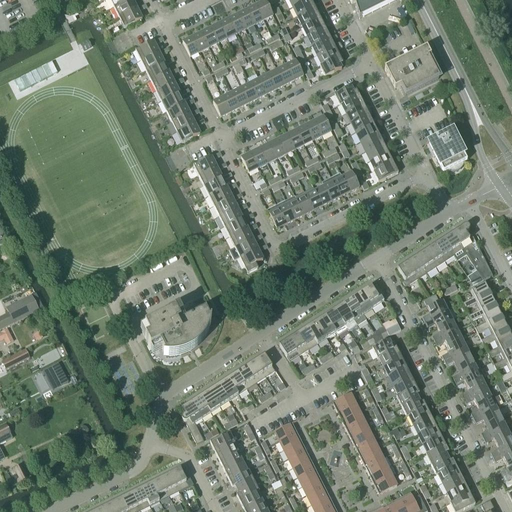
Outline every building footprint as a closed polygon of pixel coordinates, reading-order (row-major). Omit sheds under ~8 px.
[(130,0),(108,0),(113,9),(131,0),(130,0)] [(133,4),(140,0),(131,0),(113,9),(118,20),(136,11),(133,4)] [(287,0),(292,9),(310,0),(309,0),(287,0)] [(297,19),(315,10),(310,0),(292,9),(297,19)] [(397,0),(348,0),(351,5),(356,3),(357,7),(355,8),(359,21),(398,1),(397,0)] [(263,22),(272,18),(265,3),(256,8),(263,22)] [(138,14),(147,9),(145,6),(136,11),(118,20),(124,30),(141,21),(138,14)] [(254,27),(263,22),(256,8),(246,12),(254,27)] [(302,29),(320,20),(315,10),(297,19),(302,29)] [(244,31),(254,27),(246,12),(237,17),(244,31)] [(235,36),(244,31),(237,17),(228,22),(235,36)] [(307,39),(325,30),(320,20),(302,29),(307,39)] [(226,41),(235,36),(228,22),(219,26),(226,41)] [(217,45),(226,41),(219,26),(210,31),(217,45)] [(283,39),(288,36),(285,30),(280,33),(283,39)] [(311,48),(329,39),(325,30),(307,39),(311,48)] [(208,50),(217,45),(210,31),(200,35),(208,50)] [(199,55),(208,50),(200,35),(191,40),(199,55)] [(286,45),(291,42),(288,36),(283,39),(286,45)] [(154,47),(164,43),(162,39),(135,52),(140,63),(158,54),(154,47)] [(316,58),(334,49),(329,39),(311,48),(316,58)] [(189,59),(199,55),(191,40),(182,45),(189,59)] [(81,46),(80,46),(81,48),(83,51),(84,52),(91,48),(88,42),(87,42),(83,44),(81,46)] [(321,68),(339,59),(334,49),(316,58),(321,67),(321,68)] [(160,57),(169,53),(167,50),(158,54),(140,63),(145,73),(163,64),(160,57)] [(428,59),(430,58),(426,50),(384,71),(394,91),(401,88),(405,97),(438,80),(428,59)] [(339,66),(342,64),(339,59),(321,68),(321,67),(319,68),(324,79),(341,71),(339,66)] [(165,68),(174,63),(172,60),(163,64),(145,73),(150,84),(168,75),(165,68)] [(286,68),(293,82),(302,78),(295,63),(286,68)] [(17,81),(14,82),(16,86),(19,92),(20,93),(57,74),(54,69),(52,64),(39,70),(26,76),(17,81)] [(284,87),(293,82),(286,68),(277,72),(284,87)] [(170,78),(179,73),(177,70),(168,75),(150,84),(155,94),(173,85),(170,78)] [(275,92),(284,87),(277,72),(267,77),(275,92)] [(266,96),(275,92),(267,77),(258,82),(266,96)] [(175,88),(184,84),(182,80),(173,85),(155,94),(161,104),(179,95),(175,88)] [(256,101),(266,96),(258,82),(249,86),(256,101)] [(247,105),(256,101),(249,86),(240,91),(247,105)] [(356,92),(354,93),(351,88),(334,97),(339,107),(358,97),(356,92)] [(180,99),(189,94),(188,91),(179,95),(161,104),(166,114),(184,105),(180,99)] [(238,110),(247,105),(240,91),(231,95),(238,110)] [(229,115),(238,110),(231,95),(222,100),(229,115)] [(344,116),(363,107),(358,97),(339,107),(339,108),(340,107),(344,116)] [(220,119),(229,115),(222,100),(212,105),(220,119)] [(185,109),(194,104),(193,101),(184,105),(166,114),(171,124),(189,116),(185,109)] [(349,126),(368,116),(363,107),(344,116),(349,126)] [(190,119),(199,114),(198,111),(189,116),(171,124),(176,135),(194,126),(190,119)] [(354,136),(373,126),(368,116),(349,126),(354,136)] [(321,138),(330,134),(323,119),(314,123),(321,138)] [(196,129),(205,124),(203,121),(194,126),(176,135),(181,145),(199,136),(196,129)] [(312,143),(321,138),(314,123),(305,128),(312,143)] [(359,145),(378,136),(373,126),(354,136),(359,145)] [(303,148),(312,143),(305,128),(295,133),(303,148)] [(294,152),(303,148),(295,133),(286,137),(294,152)] [(463,157),(463,155),(452,134),(443,138),(442,137),(441,137),(440,137),(439,137),(438,138),(437,140),(437,141),(428,146),(439,167),(440,168),(441,170),(443,172),(444,173),(447,174),(448,174),(452,174),(453,174),(456,173),(457,172),(460,171),(461,170),(463,167),(463,166),(464,163),(464,161),(464,158),(463,157)] [(364,155),(383,145),(378,136),(359,145),(364,155)] [(285,157),(294,152),(286,137),(277,142),(285,157)] [(275,162),(285,157),(277,142),(268,147),(275,162)] [(368,165),(388,155),(383,145),(364,155),(368,165)] [(341,154),(346,152),(343,146),(338,148),(341,154)] [(266,166),(275,162),(268,147),(259,151),(266,166)] [(257,171),(266,166),(259,151),(250,156),(257,171)] [(344,160),(349,158),(346,152),(341,154),(344,160)] [(212,162),(221,158),(220,154),(193,168),(198,178),(216,169),(212,162)] [(373,175),(392,165),(388,155),(368,165),(373,174),(372,174),(373,175)] [(248,175),(257,171),(250,156),(240,160),(248,175)] [(217,173),(226,168),(225,165),(216,169),(198,178),(203,188),(221,179),(217,173)] [(378,185),(398,175),(392,165),(373,175),(378,185)] [(223,183),(232,178),(230,175),(221,179),(203,188),(208,198),(226,190),(223,183)] [(330,180),(340,199),(349,194),(342,179),(341,180),(339,175),(330,180)] [(351,175),(342,179),(349,194),(358,189),(351,175)] [(330,180),(321,184),(323,187),(323,189),(331,203),(340,199),(330,180)] [(228,193),(237,189),(235,185),(226,190),(208,198),(213,209),(231,200),(228,193)] [(314,193),(322,208),(331,203),(323,189),(314,193)] [(305,198),(313,212),(322,208),(314,193),(305,198)] [(304,194),(294,199),(303,217),(313,212),(305,198),(304,194)] [(233,203),(242,199),(240,195),(231,200),(213,209),(218,219),(236,210),(233,203)] [(294,198),(285,202),(294,221),(303,217),(294,199),(294,198)] [(285,202),(276,207),(285,226),(294,221),(285,202)] [(238,213),(247,209),(245,206),(236,210),(218,219),(224,229),(242,220),(238,213)] [(276,207),(266,212),(268,216),(276,231),(285,226),(276,207)] [(243,224),(252,219),(251,216),(242,220),(224,229),(228,239),(247,231),(243,224)] [(248,234),(257,229),(256,226),(247,231),(228,239),(234,250),(252,241),(248,234)] [(456,233),(452,236),(462,252),(466,257),(479,278),(482,283),(492,278),(487,269),(481,257),(472,239),(469,241),(465,235),(467,234),(468,232),(468,230),(468,229),(466,228),(465,227),(463,228),(461,230),(456,233)] [(257,251),(253,244),(262,240),(261,236),(252,241),(234,250),(228,253),(233,263),(239,260),(257,251)] [(452,236),(443,242),(453,258),(456,263),(466,257),(462,252),(452,236)] [(443,242),(434,247),(444,264),(453,258),(443,242)] [(258,254),(267,250),(266,247),(257,251),(239,260),(244,271),(245,270),(247,274),(256,270),(254,266),(262,262),(258,254)] [(434,247),(425,253),(435,270),(444,264),(434,247)] [(425,253),(416,259),(426,276),(435,270),(425,253)] [(416,259),(406,265),(417,282),(426,276),(416,259)] [(406,265),(396,271),(397,272),(398,272),(404,283),(402,284),(405,289),(417,282),(406,265)] [(475,280),(470,283),(472,288),(478,285),(482,283),(479,278),(475,280)] [(488,293),(484,285),(468,293),(472,300),(462,305),(465,311),(475,306),(490,298),(491,298),(494,297),(492,292),(491,292),(489,294),(488,293)] [(114,288),(113,286),(103,291),(105,296),(116,290),(114,288)] [(371,289),(361,295),(372,311),(384,303),(380,298),(382,297),(383,297),(382,295),(376,287),(371,289)] [(361,295),(352,301),(362,317),(372,311),(361,295)] [(8,315),(0,318),(0,331),(13,325),(38,313),(31,297),(5,310),(8,315)] [(494,305),(491,298),(490,298),(475,306),(478,312),(468,318),(471,323),(481,318),(497,310),(500,309),(498,304),(497,305),(495,306),(495,305),(494,305)] [(352,301),(343,307),(353,323),(357,328),(366,322),(362,317),(352,301)] [(428,316),(422,320),(424,324),(447,313),(442,303),(427,310),(429,315),(428,316)] [(343,307),(334,312),(344,329),(347,332),(348,334),(357,328),(353,323),(343,307)] [(194,312),(182,318),(178,310),(173,312),(174,313),(144,328),(149,338),(144,340),(150,351),(160,346),(165,357),(167,357),(172,357),(178,356),(186,354),(190,352),(195,348),(200,344),(203,339),(207,333),(209,327),(210,323),(205,313),(197,317),(194,312)] [(497,311),(497,310),(481,318),(484,325),(474,330),(477,336),(487,331),(487,330),(503,322),(503,323),(506,321),(504,317),(503,317),(501,318),(501,317),(500,318),(497,311)] [(334,312),(325,319),(335,335),(337,338),(347,332),(344,329),(334,312)] [(447,313),(424,324),(426,329),(433,326),(434,326),(436,330),(452,322),(447,313)] [(325,319),(316,324),(326,340),(335,335),(325,319)] [(438,336),(431,339),(434,344),(457,332),(452,322),(436,330),(439,335),(438,335),(438,336)] [(504,323),(503,323),(503,322),(487,330),(487,331),(490,337),(480,342),(483,348),(493,343),(509,335),(510,335),(511,333),(511,332),(510,329),(507,331),(507,330),(503,323),(504,323)] [(316,324),(307,330),(317,346),(326,340),(316,324)] [(385,332),(386,333),(388,338),(400,332),(397,326),(385,332)] [(307,330),(297,336),(308,352),(317,346),(307,330)] [(457,332),(434,344),(436,349),(443,345),(443,346),(444,345),(446,350),(462,341),(457,332)] [(510,336),(510,335),(509,335),(493,343),(497,350),(487,355),(490,360),(500,355),(499,355),(511,348),(511,340),(509,336),(510,336)] [(297,336),(288,342),(299,358),(308,352),(297,336)] [(447,355),(441,358),(443,363),(467,351),(462,341),(446,350),(448,354),(447,355)] [(288,342),(279,348),(289,364),(299,358),(288,342)] [(376,360),(396,350),(393,345),(390,346),(388,342),(371,350),(376,360)] [(340,354),(346,351),(343,346),(337,350),(340,354)] [(511,348),(499,355),(500,355),(503,362),(493,367),(496,373),(506,368),(506,367),(511,364),(511,348)] [(382,370),(401,360),(396,350),(376,360),(377,361),(382,370)] [(467,351),(443,363),(446,368),(452,365),(455,369),(471,361),(468,356),(469,356),(467,351)] [(25,352),(1,363),(5,372),(29,360),(25,352)] [(265,380),(274,374),(264,358),(255,364),(265,380)] [(322,366),(327,362),(324,358),(319,362),(322,366)] [(387,379),(406,370),(401,360),(382,370),(387,379)] [(457,374),(451,378),(453,383),(477,371),(474,366),(473,367),(471,361),(455,369),(457,374)] [(256,386),(265,380),(255,364),(246,370),(256,386)] [(511,364),(506,367),(506,368),(509,374),(499,379),(502,385),(511,380),(511,379),(511,380),(511,379),(511,364)] [(58,365),(42,373),(52,392),(68,384),(58,365)] [(477,371),(453,383),(456,387),(462,384),(463,384),(466,388),(482,380),(482,381),(482,380),(484,379),(479,369),(477,371)] [(247,392),(256,386),(246,370),(236,376),(247,392)] [(392,389),(411,379),(406,370),(387,379),(392,389)] [(238,397),(247,392),(236,376),(227,381),(238,397)] [(396,399),(416,389),(411,379),(392,389),(396,398),(396,399)] [(467,394),(460,397),(463,402),(486,390),(482,381),(482,380),(466,388),(468,393),(467,394)] [(228,403),(238,397),(227,381),(218,387),(228,403)] [(280,393),(285,390),(282,385),(277,389),(280,393)] [(219,409),(228,403),(218,387),(209,393),(219,409)] [(401,409),(417,400),(415,396),(418,395),(416,389),(396,399),(401,409)] [(486,390),(463,402),(465,407),(472,403),(472,404),(473,403),(475,408),(491,400),(491,399),(486,390)] [(210,415),(219,409),(209,393),(200,399),(210,415)] [(336,415),(354,406),(350,396),(332,405),(336,415)] [(261,405),(266,402),(263,397),(258,401),(261,405)] [(477,413),(470,416),(473,421),(496,409),(499,408),(494,398),(491,399),(491,400),(475,408),(478,412),(477,413)] [(201,421),(210,415),(200,399),(191,405),(201,421)] [(406,418),(425,409),(423,403),(419,405),(417,400),(401,409),(406,418)] [(194,426),(201,421),(191,405),(181,411),(185,416),(182,418),(181,419),(181,420),(181,421),(181,422),(182,423),(183,424),(184,424),(196,447),(203,443),(194,426)] [(341,424),(359,415),(354,406),(336,415),(341,424)] [(243,417),(248,414),(245,409),(240,413),(243,417)] [(411,428),(430,418),(425,409),(406,418),(406,419),(407,419),(411,428)] [(496,409),(473,421),(475,426),(482,423),(484,428),(500,420),(498,414),(496,409)] [(346,433),(363,424),(359,415),(341,424),(346,433)] [(386,424),(391,421),(388,415),(383,418),(386,424)] [(416,437),(435,428),(430,418),(411,428),(416,437)] [(487,433),(480,436),(482,441),(506,429),(504,424),(503,425),(500,420),(484,428),(487,433)] [(350,442),(368,433),(363,424),(346,433),(350,442)] [(278,444),(296,435),(291,425),(274,434),(278,444)] [(0,445),(11,440),(5,427),(0,429),(0,445)] [(88,431),(85,428),(81,427),(78,430),(77,434),(80,437),(84,438),(87,435),(88,431)] [(421,447),(440,438),(435,428),(416,437),(421,447)] [(506,429),(482,441),(485,446),(492,442),(493,442),(495,447),(511,439),(506,429)] [(355,451),(373,442),(368,433),(350,442),(355,451)] [(229,434),(209,444),(214,454),(234,444),(229,434)] [(283,453),(301,444),(296,435),(278,444),(283,453)] [(425,457),(445,447),(440,438),(421,447),(425,456),(425,457)] [(496,452),(490,455),(492,460),(511,450),(511,441),(511,439),(495,447),(497,451),(496,452)] [(360,460),(377,451),(373,442),(355,451),(360,460)] [(234,444),(214,454),(219,464),(238,454),(241,453),(236,444),(234,445),(234,444)] [(288,462),(305,453),(301,444),(283,453),(288,462)] [(430,467),(446,459),(444,455),(448,453),(445,447),(425,457),(430,467)] [(402,456),(407,454),(404,448),(399,451),(402,456)] [(511,450),(492,460),(495,465),(501,462),(502,461),(505,466),(511,462),(511,450)] [(364,469),(382,460),(377,451),(360,460),(364,469)] [(292,471),(310,462),(305,453),(288,462),(292,471)] [(238,454),(219,464),(224,473),(243,464),(238,454)] [(406,463),(411,460),(407,454),(402,456),(406,463)] [(435,477),(455,467),(452,461),(449,463),(446,459),(430,467),(435,477)] [(369,479),(387,470),(382,460),(364,469),(369,479)] [(297,480),(315,471),(310,462),(292,471),(297,480)] [(506,471),(499,475),(502,479),(511,474),(511,462),(505,466),(507,470),(506,471)] [(243,464),(224,473),(229,483),(248,473),(248,472),(247,473),(243,464)] [(440,486),(459,476),(455,467),(435,477),(436,477),(440,486)] [(21,468),(15,471),(20,482),(26,479),(21,468)] [(266,476),(271,474),(268,468),(263,470),(266,476)] [(373,488),(391,479),(387,470),(369,479),(373,488)] [(180,472),(170,477),(178,494),(191,487),(192,487),(185,471),(183,471),(184,472),(180,473),(180,472)] [(301,490),(319,481),(315,471),(297,480),(301,490)] [(248,473),(229,483),(232,488),(235,487),(237,491),(253,483),(248,473)] [(269,482),(274,480),(271,474),(266,476),(269,482)] [(511,474),(502,479),(504,484),(511,481),(511,480),(511,474)] [(445,496),(464,486),(459,476),(440,486),(445,496)] [(170,477),(160,482),(169,499),(178,494),(170,477)] [(378,497),(396,488),(391,479),(373,488),(378,497)] [(306,499),(324,490),(319,481),(301,490),(306,499)] [(160,482),(150,487),(159,504),(169,499),(160,482)] [(239,495),(236,497),(239,502),(258,493),(253,483),(237,491),(239,495)] [(450,505),(469,496),(464,486),(445,496),(450,505)] [(150,487),(141,491),(149,508),(159,504),(150,487)] [(311,508),(328,499),(324,490),(306,499),(311,508)] [(141,491),(131,496),(138,511),(142,511),(149,508),(141,491)] [(258,493),(239,502),(243,511),(262,503),(258,494),(259,493),(258,493)] [(284,498),(281,493),(275,496),(278,501),(284,498)] [(400,500),(406,511),(426,511),(419,497),(412,500),(410,495),(400,500)] [(138,511),(131,496),(121,501),(126,511),(138,511)] [(449,505),(452,511),(462,511),(474,506),(469,496),(450,505),(449,505)] [(312,511),(324,511),(333,508),(328,499),(311,508),(312,511)] [(394,511),(406,511),(400,500),(391,504),(394,511)] [(126,511),(121,501),(111,506),(114,511),(126,511)] [(267,511),(262,503),(243,511),(267,511)] [(493,511),(489,503),(480,507),(482,511),(493,511)]
